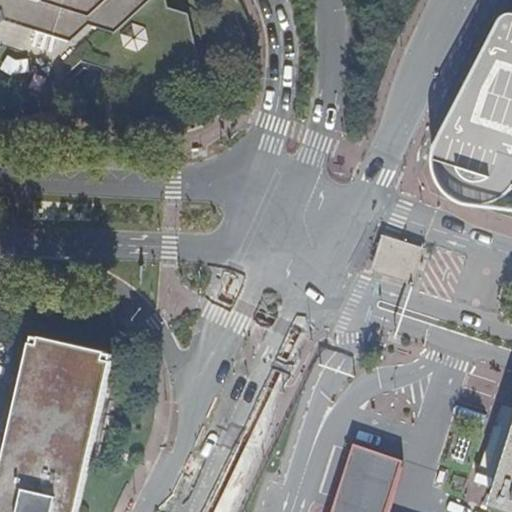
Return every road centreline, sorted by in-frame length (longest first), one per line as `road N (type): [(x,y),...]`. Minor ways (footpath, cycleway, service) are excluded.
road 1 (secondary): [(0,246),(155,246),(267,265),(362,203)]
road 2 (secondary): [(278,194),(0,176)]
road 3 (secondary): [(362,203),(455,0)]
road 4 (secondary): [(323,0),(330,97),(317,140),(278,194)]
road 5 (secondary): [(269,0),(281,33),(272,124),(278,194)]
